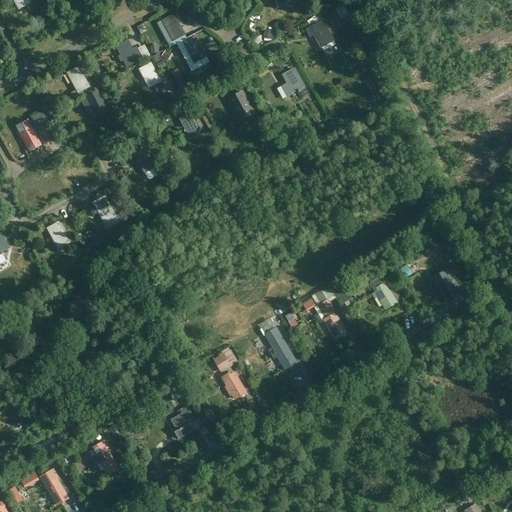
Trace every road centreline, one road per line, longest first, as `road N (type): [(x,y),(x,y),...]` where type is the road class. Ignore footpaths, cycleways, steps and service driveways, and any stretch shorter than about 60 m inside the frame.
road 1 (unclassified): [(111,511),(441,316)]
road 2 (track): [(366,0),(511,315)]
road 3 (residential): [(12,168),(82,136),(108,175),(32,223),(20,222),(9,205),(9,184)]
road 4 (residential): [(28,70),(156,0)]
